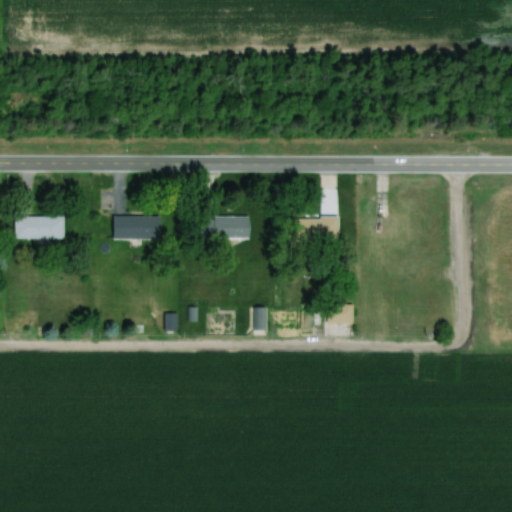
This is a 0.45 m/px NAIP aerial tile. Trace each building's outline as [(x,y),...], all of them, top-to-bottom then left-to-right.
[(14,213),(61,215),(60,239),(13,237),(14,213)] [(373,214),(422,215),(422,238),(373,237),(373,214)] [(111,215),(159,215),(158,242),(111,242),(111,215)] [(291,216),(337,216),(337,237),(291,237),(291,216)] [(201,217),(247,217),(247,242),(201,242),(201,217)] [(324,325),(351,325),(351,304),(324,304),(324,325)] [(252,331),(266,331),(266,309),(252,309),(252,331)]
